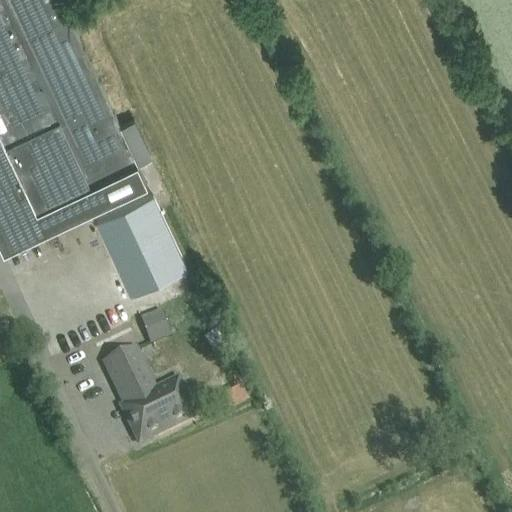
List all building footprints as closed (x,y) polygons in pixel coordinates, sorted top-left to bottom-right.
[(61,0),(0,0),(0,243),(4,252),(147,184),(138,164),(153,157),(135,118),(120,125),(90,62),(96,60),(87,40),(81,43),(61,0)] [(96,222),(130,294),(186,268),(152,195),(96,222)] [(147,315),(155,343),(178,336),(170,308),(147,315)] [(220,330),(210,337),(231,367),(240,360),(220,330)] [(125,406),(121,409),(137,443),(197,414),(180,377),(157,388),(137,348),(104,363),(125,406)] [(211,415),(253,403),(250,390),(207,402),(211,415)]
